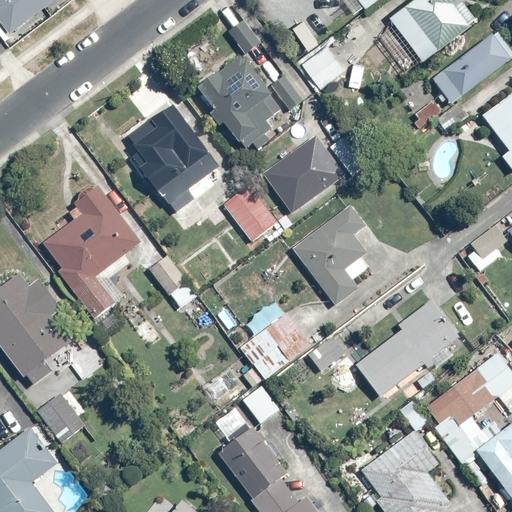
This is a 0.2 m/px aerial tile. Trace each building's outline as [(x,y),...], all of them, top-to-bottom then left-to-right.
[(0,0),(0,27),(5,35),(53,0),(0,0)] [(372,0),(342,0),(353,15),(372,0)] [(475,24),(457,0),(409,0),(389,15),(396,26),(379,38),(405,74),(475,24)] [(511,57),(511,49),(497,30),(430,82),(448,107),(511,57)] [(300,37),(285,47),(294,60),(309,50),(300,37)] [(342,71),(323,44),(298,62),(318,89),(342,71)] [(198,86),(246,150),(276,127),(271,120),(284,110),(241,53),(198,86)] [(306,100),(287,74),(272,84),(291,110),(306,100)] [(414,120),(410,123),(417,133),(442,113),(431,98),(410,115),(414,120)] [(511,104),(511,102),(480,126),(505,158),(498,164),(510,179),(511,177),(511,104)] [(470,116),(461,104),(436,123),(445,134),(470,116)] [(145,168),(139,173),(169,213),(175,208),(180,215),(196,203),(190,195),(222,170),(174,107),(160,118),(166,126),(132,152),(145,168)] [(343,176),(315,137),(261,176),(290,215),(343,176)] [(339,137),(327,145),(341,166),(353,158),(339,137)] [(38,247),(59,272),(52,278),(91,325),(97,320),(118,303),(105,287),(127,269),(121,262),(138,248),(93,193),(79,204),(84,210),(38,247)] [(249,243),(273,226),(279,234),(292,225),(285,215),(277,220),(259,195),(229,215),(249,243)] [(362,225),(347,206),(289,249),(333,308),(357,290),(351,282),(373,266),(350,234),(362,225)] [(511,214),(476,242),(490,260),(511,242),(511,214)] [(186,283),(169,259),(156,268),(174,293),(168,297),(178,311),(197,298),(186,283)] [(52,371),(45,362),(63,349),(42,320),(53,312),(57,318),(73,307),(62,291),(51,299),(38,282),(28,289),(17,274),(0,286),(0,350),(21,380),(24,378),(31,387),(52,371)] [(304,350),(320,372),(342,357),(348,352),(306,297),(285,313),(262,331),(237,350),(251,369),(241,376),(252,390),(261,382),(287,363),(304,350)] [(354,367),(379,400),(423,366),(426,369),(430,366),(435,372),(465,348),(430,302),(397,327),(400,331),(354,367)] [(266,423),(287,407),(279,396),(296,384),(288,372),(271,385),(249,400),(266,423)] [(83,426),(58,395),(36,412),(61,444),(83,426)] [(219,423),(235,445),(228,450),(255,487),(262,482),(269,491),(288,477),(294,473),(260,428),(266,423),(249,400),(219,423)] [(511,403),(482,428),(511,465),(511,403)] [(0,511),(51,511),(30,484),(55,464),(27,428),(0,448),(0,511)] [(445,469),(421,435),(367,475),(387,503),(382,506),(386,511),(446,511),(455,505),(434,477),(445,469)] [(288,477),(269,491),(255,501),(263,511),(322,511),(311,497),(306,501),(288,477)] [(200,511),(167,485),(145,511),(200,511)]
